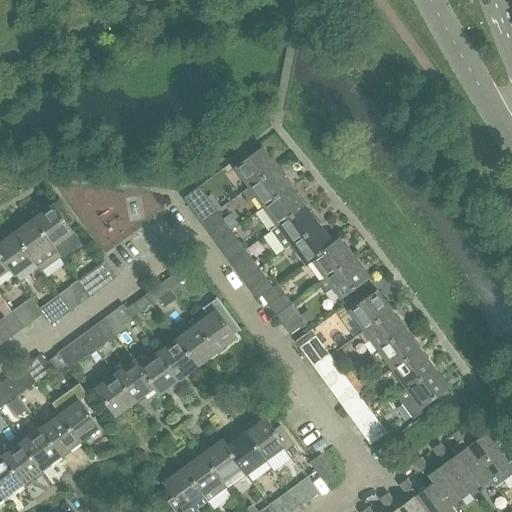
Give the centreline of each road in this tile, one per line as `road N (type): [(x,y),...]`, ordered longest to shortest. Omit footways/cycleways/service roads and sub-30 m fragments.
road 1 (residential): [(318,511),(367,477),(194,240),(66,334),(0,365)]
road 2 (tertiary): [(430,0),(511,135)]
